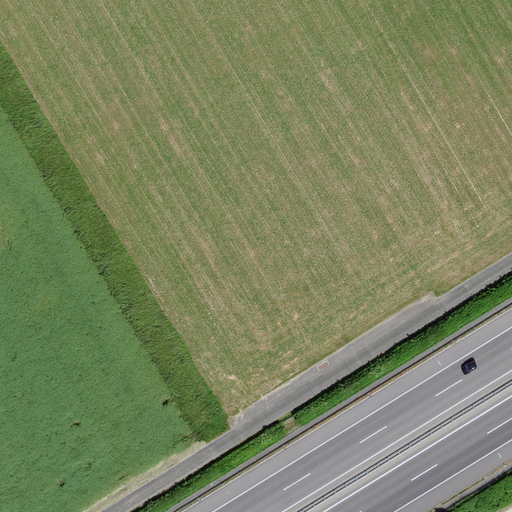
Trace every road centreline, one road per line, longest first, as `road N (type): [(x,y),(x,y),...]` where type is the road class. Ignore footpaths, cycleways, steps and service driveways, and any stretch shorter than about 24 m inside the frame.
road 1 (track): [(111,511),(511,260)]
road 2 (motorway): [(511,348),(247,511)]
road 3 (motorway): [(360,511),(511,418)]
